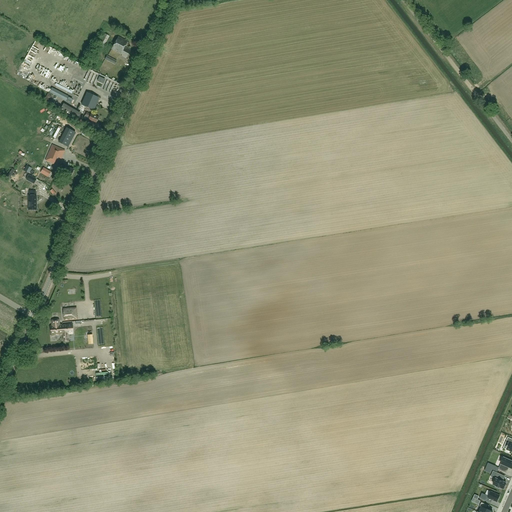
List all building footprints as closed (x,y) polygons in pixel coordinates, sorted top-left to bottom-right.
[(109,36),(104,33),(97,46),(102,49),(109,36)] [(112,49),(122,55),(126,48),(124,48),(127,42),(118,37),(112,49)] [(126,47),(126,48),(122,55),(121,56),(126,58),(131,50),(126,47)] [(99,98),(87,93),(82,105),(94,110),(99,98)] [(96,124),(99,117),(91,114),(87,112),(85,116),(89,118),(88,120),(96,124)] [(66,127),(58,142),(65,145),(73,131),(66,127)] [(52,145),(46,161),(54,164),(57,157),(60,149),(52,145)] [(71,177),(74,170),(65,166),(64,170),(60,168),(59,172),(71,177)] [(12,169),(6,178),(9,179),(15,170),(12,169)] [(34,184),(36,179),(29,175),(26,180),(34,184)] [(67,320),(76,319),(75,308),(63,308),(64,320),(67,320)] [(54,325),(50,325),(51,332),(51,335),(62,334),(61,324),(59,324),(59,320),(53,320),(54,325)] [(72,323),(61,324),(62,334),(63,340),(63,341),(65,342),(67,342),(68,341),(68,340),(68,337),(68,334),(73,334),(72,323)] [(84,341),(83,326),(73,327),(74,339),(79,339),(79,341),(84,341)] [(499,468),(506,471),(508,467),(511,468),(511,460),(504,457),(499,468)] [(493,471),(491,477),(496,479),(493,484),(496,486),(496,487),(499,488),(499,487),(504,489),(506,483),(503,481),(502,481),(503,480),(500,478),(501,475),(493,471)] [(482,493),(480,498),(491,503),(492,500),(497,502),(500,496),(490,491),(488,496),(482,493)] [(478,511),(477,511),(492,511),(493,511),(486,509),(488,505),(481,502),(480,506),(482,507),(479,511),(478,511)]
